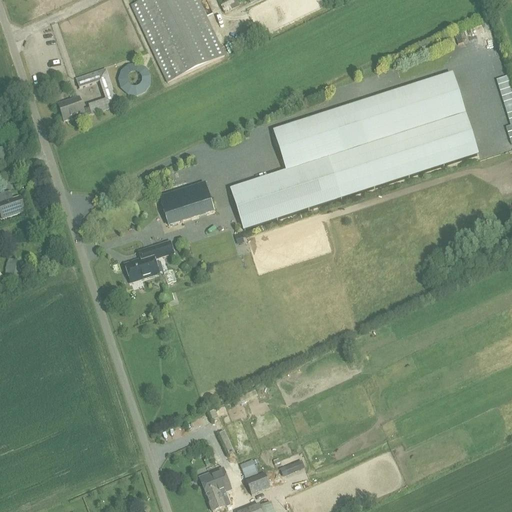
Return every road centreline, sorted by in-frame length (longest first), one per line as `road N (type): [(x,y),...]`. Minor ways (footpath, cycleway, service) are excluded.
road 1 (unclassified): [(167,511),(0,9)]
road 2 (unknown): [(66,210),(181,157),(221,152),(453,66),(477,67),(502,129)]
